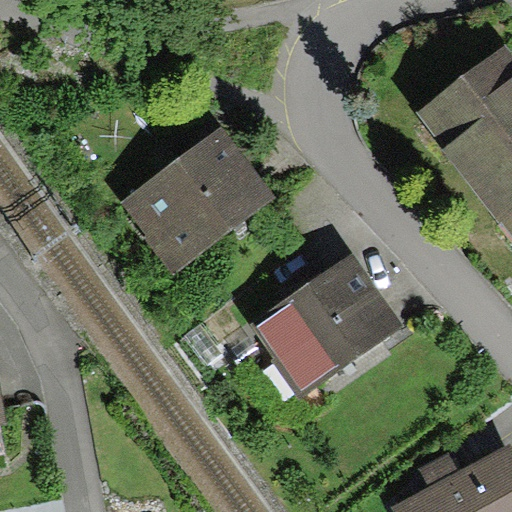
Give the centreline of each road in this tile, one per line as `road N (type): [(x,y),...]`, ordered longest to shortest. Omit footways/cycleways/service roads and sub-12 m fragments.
road 1 (residential): [(511,345),(320,122),(317,85),(328,46),(383,5),(405,0)]
road 2 (residential): [(81,511),(53,343),(0,268)]
